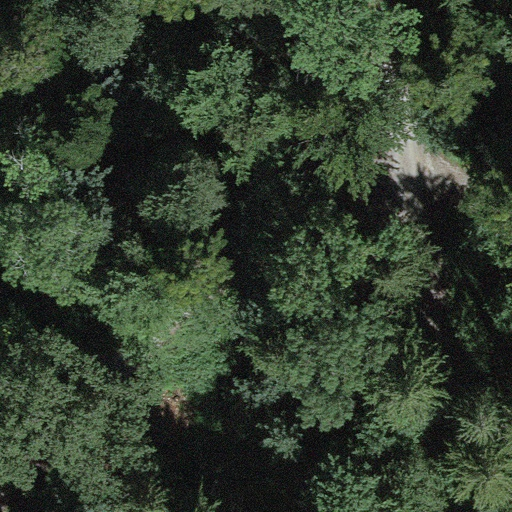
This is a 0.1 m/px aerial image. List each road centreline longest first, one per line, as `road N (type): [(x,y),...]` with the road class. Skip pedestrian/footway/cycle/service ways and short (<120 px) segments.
road 1 (track): [(411,160),(327,173),(262,218),(0,481)]
road 2 (track): [(468,511),(411,160),(398,0)]
